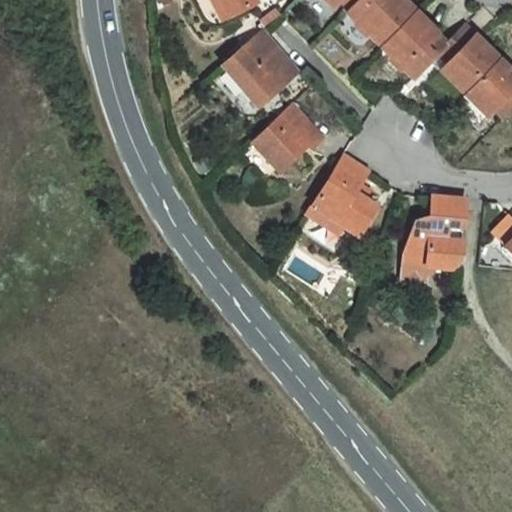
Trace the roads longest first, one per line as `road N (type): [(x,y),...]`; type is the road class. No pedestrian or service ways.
road 1 (primary): [(96,0),(120,114),(146,178),(221,285),(410,511)]
road 2 (residential): [(511,181),(424,171),(387,144)]
